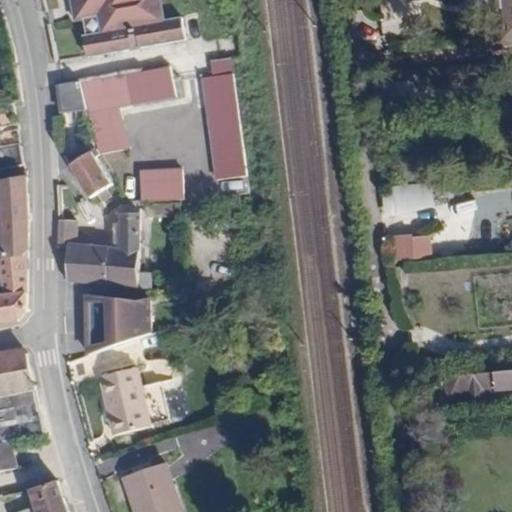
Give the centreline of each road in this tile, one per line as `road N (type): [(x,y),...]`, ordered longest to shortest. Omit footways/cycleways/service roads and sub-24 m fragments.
road 1 (residential): [(354,0),(413,511)]
road 2 (residential): [(22,0),(34,70),(41,342)]
road 3 (residential): [(41,342),(85,511)]
